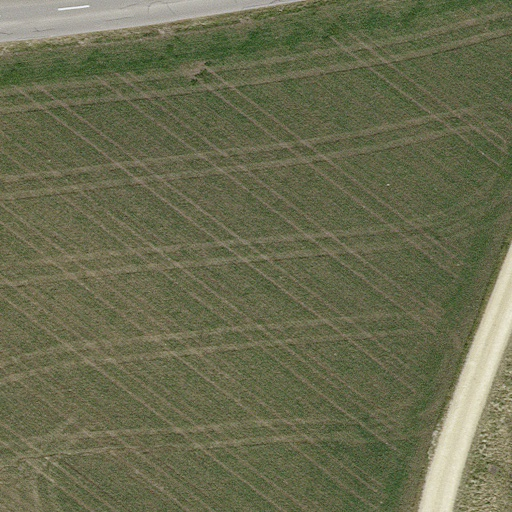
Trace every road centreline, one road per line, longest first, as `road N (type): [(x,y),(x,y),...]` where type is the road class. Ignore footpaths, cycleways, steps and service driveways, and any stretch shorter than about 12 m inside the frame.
road 1 (track): [(511,298),(460,427),(438,511)]
road 2 (tertiary): [(0,16),(138,0)]
